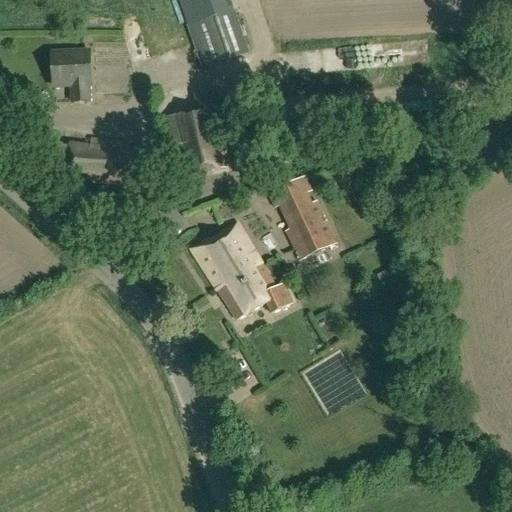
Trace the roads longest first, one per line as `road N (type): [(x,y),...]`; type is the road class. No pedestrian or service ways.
road 1 (unclassified): [(230,511),(174,361),(144,312),(0,177)]
road 2 (unclassified): [(0,108),(137,128)]
